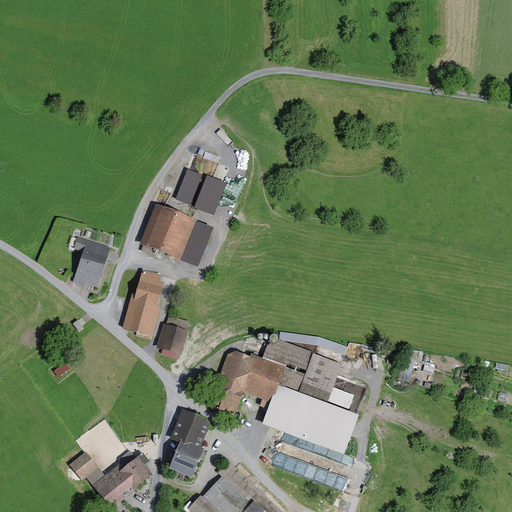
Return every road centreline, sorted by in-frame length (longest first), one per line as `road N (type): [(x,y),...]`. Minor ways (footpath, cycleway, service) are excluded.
road 1 (track): [(104,316),(146,189),(220,96),(256,73),(288,69),(511,102)]
road 2 (unclassified): [(309,511),(265,481),(104,316),(0,245)]
road 3 (track): [(173,385),(154,511)]
